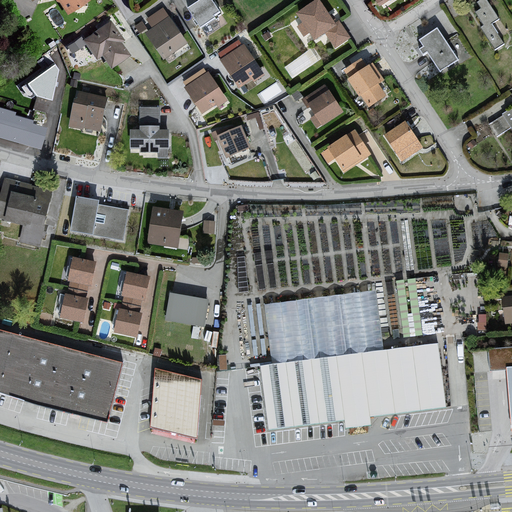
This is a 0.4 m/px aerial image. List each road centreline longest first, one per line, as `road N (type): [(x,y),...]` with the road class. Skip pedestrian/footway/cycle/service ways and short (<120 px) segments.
road 1 (primary): [(511,482),(229,498),(96,480),(0,454)]
road 2 (residential): [(465,184),(279,194),(118,185),(0,154)]
road 3 (residential): [(379,36),(465,184)]
